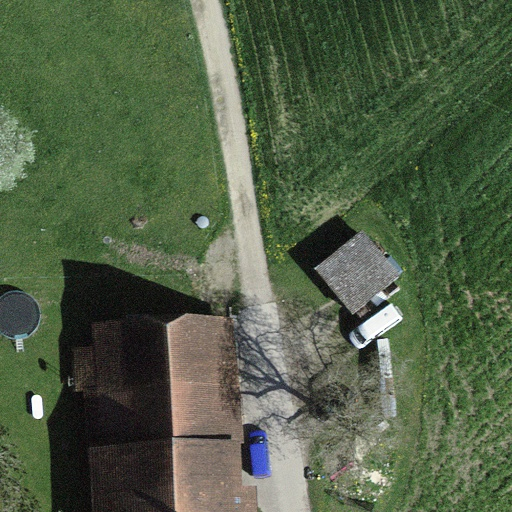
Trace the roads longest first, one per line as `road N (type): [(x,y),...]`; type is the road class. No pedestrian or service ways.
road 1 (unclassified): [(275,511),(234,160)]
road 2 (track): [(234,160),(195,0)]
